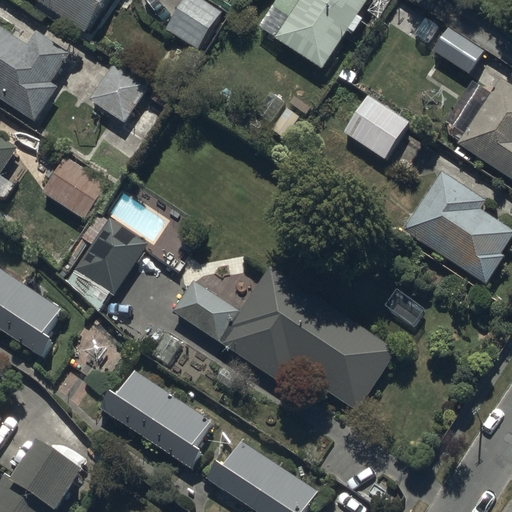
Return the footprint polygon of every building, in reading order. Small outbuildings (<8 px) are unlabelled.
[(29,0),(88,37),(111,0),(29,0)] [(190,0),(168,35),(200,55),(224,18),(196,0),(190,0)] [(309,0),(280,46),(327,76),(375,0),(309,0)] [(55,87),(65,72),(74,58),(40,36),(31,51),(0,30),(0,102),(32,123),(40,128),(63,92),(55,87)] [(437,55),(474,78),(488,56),(451,33),(437,55)] [(91,106),(128,130),(154,89),(118,66),(91,106)] [(511,91),(502,85),(460,151),(510,183),(511,184),(511,91)] [(347,139),(388,165),(412,127),(372,101),(347,139)] [(102,140),(90,160),(115,173),(126,153),(102,140)] [(0,186),(20,156),(0,143),(0,186)] [(46,198),(88,225),(111,189),(69,162),(46,198)] [(511,246),(511,234),(484,216),(489,209),(443,179),(405,237),(452,267),(485,288),(491,292),(509,264),(503,260),(511,246)] [(79,276),(118,302),(154,247),(114,222),(79,276)] [(0,333),(37,357),(46,362),(56,347),(47,341),(64,314),(0,272),(0,333)] [(273,272),(243,319),(194,288),(176,317),(304,399),(312,388),(361,419),(402,355),(273,272)] [(214,425),(136,374),(120,399),(113,395),(101,412),(193,472),(205,455),(197,450),(214,425)] [(60,511),(85,473),(41,445),(16,484),(6,477),(0,487),(0,511),(60,511)] [(219,466),(208,483),(253,511),(311,511),(322,496),(244,445),(227,471),(219,466)]
